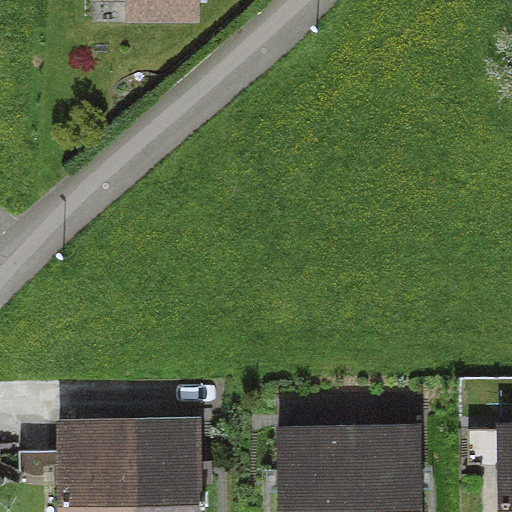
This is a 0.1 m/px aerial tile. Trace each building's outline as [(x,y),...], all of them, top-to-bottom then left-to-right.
[(195,511),(195,425),(124,426),(125,511),(195,511)] [(125,511),(124,426),(54,427),(55,456),(15,457),(15,511),(125,511)] [(495,511),(511,511),(511,430),(494,430),(495,511)] [(415,511),(414,432),(344,433),(345,511),(415,511)] [(275,511),(345,511),(344,433),(274,434),(275,511)]
